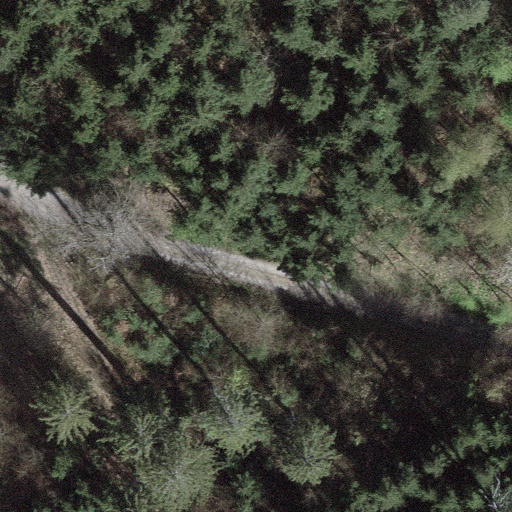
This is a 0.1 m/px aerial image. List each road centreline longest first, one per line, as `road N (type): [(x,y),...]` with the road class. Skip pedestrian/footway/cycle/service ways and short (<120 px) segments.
road 1 (track): [(0,167),(102,229),(511,337)]
road 2 (track): [(0,178),(103,373),(195,511)]
